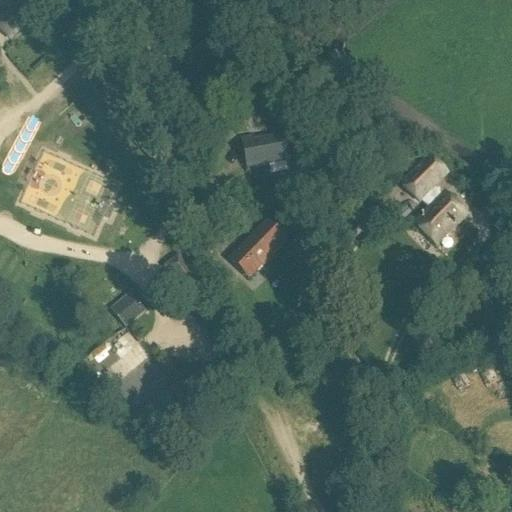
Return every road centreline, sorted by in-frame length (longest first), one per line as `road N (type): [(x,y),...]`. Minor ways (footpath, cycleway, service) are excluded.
road 1 (track): [(133,265),(250,395),(317,511)]
road 2 (track): [(0,227),(31,243),(133,265)]
